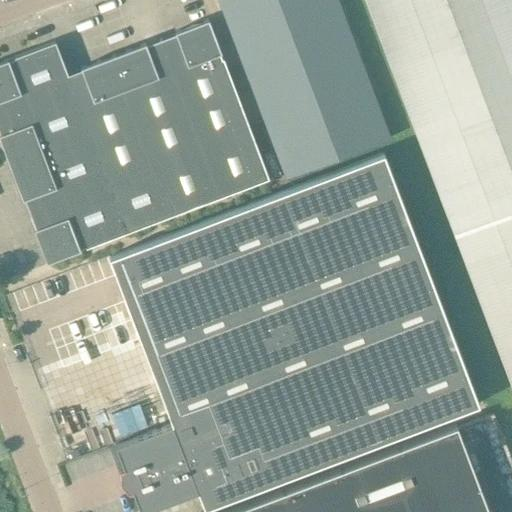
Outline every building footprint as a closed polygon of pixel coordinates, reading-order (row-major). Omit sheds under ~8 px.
[(389,137),(336,0),(218,0),(286,176),(389,137)] [(511,0),(365,0),(511,386),(511,0)] [(268,177),(223,58),(222,59),(219,53),(221,52),(208,19),(175,32),(175,33),(145,45),(145,43),(80,68),(81,69),(67,74),(55,41),(13,57),(14,58),(8,61),(7,59),(0,62),(0,140),(22,199),(24,199),(35,228),(34,229),(46,262),(80,249),(79,248),(85,246),(86,247),(268,177)] [(478,403),(383,152),(108,256),(171,422),(115,444),(140,511),(197,489),(203,507),(478,403)] [(511,511),(503,491),(484,499),(455,424),(223,511),(511,511)]
